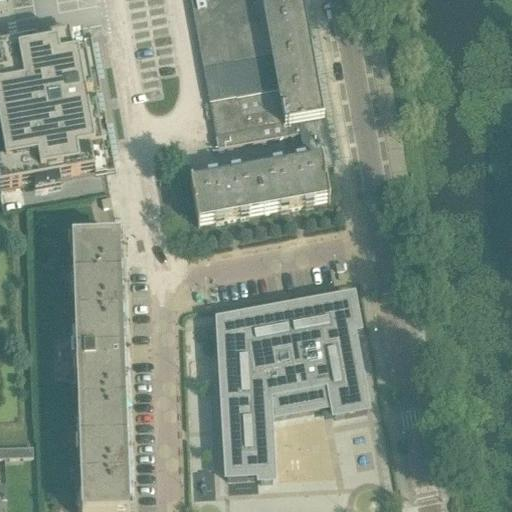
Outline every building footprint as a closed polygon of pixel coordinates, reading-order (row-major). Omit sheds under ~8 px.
[(299,138),(304,167),(321,164),(322,173),(331,172),(306,25),(301,0),(190,0),(195,25),(217,153),(299,138)] [(0,75),(0,77),(0,149),(4,171),(0,171),(0,196),(0,197),(3,196),(4,196),(21,193),(32,191),(43,189),(58,186),(62,186),(86,181),(93,180),(96,179),(105,178),(114,176),(113,167),(106,129),(104,121),(104,118),(99,119),(96,98),(100,97),(99,94),(100,94),(98,86),(91,48),(90,39),(36,48),(0,54),(0,75)] [(287,170),(255,176),(262,218),(291,213),(295,212),(300,211),(328,206),(322,173),(321,164),(304,167),(287,170)] [(222,182),(189,187),(197,230),(230,224),(262,218),(255,176),(222,182)] [(80,507),(80,511),(128,511),(119,244),(71,246),(71,262),(65,262),(69,367),(74,507),(80,507)] [(357,336),(351,302),(217,327),(226,484),(259,482),(259,487),(271,486),(268,424),(331,413),(333,422),(365,416),(351,337),(357,336)] [(8,454),(0,454),(0,464),(9,464),(8,454)] [(32,454),(8,454),(9,464),(32,463),(32,454)]
